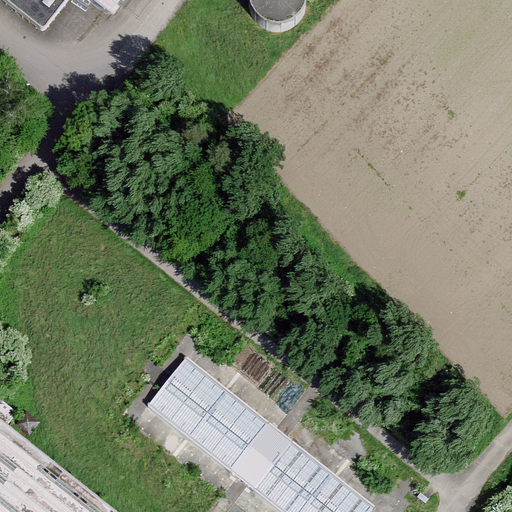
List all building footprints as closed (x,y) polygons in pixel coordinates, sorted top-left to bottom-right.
[(0,0),(48,39),(79,0),(85,0),(111,20),(126,0),(0,0)] [(243,0),(240,19),(283,25),(287,0),(243,0)] [(183,354),(147,403),(293,511),(364,511),(376,497),(183,354)] [(105,511),(0,429),(0,511),(105,511)] [(247,500),(260,511),(287,511),(259,486),(247,500)]
